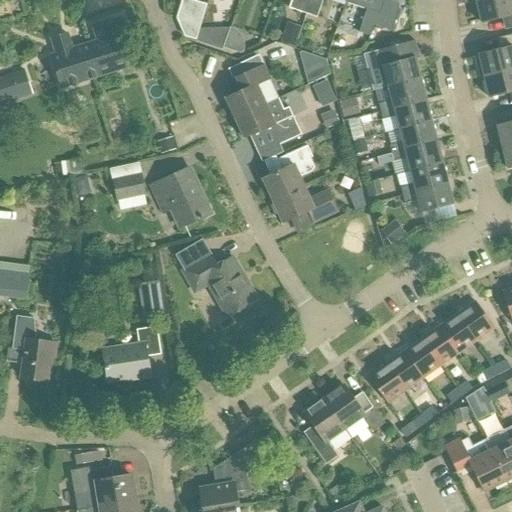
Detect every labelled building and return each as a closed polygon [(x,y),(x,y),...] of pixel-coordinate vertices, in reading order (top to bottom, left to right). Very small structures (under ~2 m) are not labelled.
[(200,26),(206,5),(190,0),(181,0),(176,19),(200,26)] [(306,15),(310,0),(291,0),(289,9),(306,15)] [(310,0),(306,15),(317,18),(323,0),(310,0)] [(345,0),(345,2),(366,9),(358,32),(369,36),(373,25),(391,31),(398,9),(382,4),(383,0),(345,0)] [(511,0),(482,0),(477,1),(482,24),(504,19),(507,30),(511,28),(511,0)] [(99,76),(100,76),(128,67),(118,35),(114,36),(110,21),(91,27),(96,42),(90,43),(96,64),(89,67),(92,78),(99,76)] [(242,53),(243,51),(244,48),(244,45),(243,42),(243,39),(241,37),(240,34),(238,32),(235,30),(233,29),(230,28),(223,48),(240,54),(240,53),(242,53)] [(96,64),(90,43),(73,48),(69,33),(49,39),(54,54),(52,55),(62,88),(100,76),(99,76),(92,78),(89,67),(96,64)] [(511,69),(511,34),(497,38),(501,51),(480,56),(485,76),(511,69)] [(401,44),(362,55),(372,91),(374,91),(421,79),(416,58),(406,60),(401,44)] [(306,69),(328,75),(333,59),(311,53),(306,69)] [(235,118),(277,99),(269,81),(271,81),(265,67),(234,81),(240,94),(227,100),(235,118)] [(511,69),(485,76),(490,99),(511,94),(511,99),(511,69)] [(0,105),(33,95),(25,70),(0,77),(0,105)] [(380,112),(427,100),(421,79),(374,91),(380,112)] [(277,99),(235,118),(245,140),(272,128),(280,144),(301,135),(288,108),(283,111),(277,99)] [(361,99),(349,103),(354,117),(366,113),(361,99)] [(400,130),(432,121),(427,100),(380,112),(382,120),(396,116),(400,130)] [(326,130),(339,125),(333,111),(320,116),(326,130)] [(391,155),(438,143),(432,121),(400,130),(403,142),(389,146),(391,155)] [(511,123),(498,126),(503,147),(511,144),(511,123)] [(171,138),(158,142),(162,154),(175,150),(171,138)] [(364,139),(353,142),(356,155),(368,152),(364,139)] [(260,142),(242,148),(249,169),(267,163),(260,142)] [(443,163),(438,143),(391,155),(377,158),(379,165),(407,158),(411,172),(443,163)] [(511,144),(503,147),(508,169),(511,168),(511,144)] [(273,202),(303,188),(299,177),(311,172),(313,168),(309,159),(312,158),(307,147),(277,160),(283,172),(263,181),(273,202)] [(146,163),(116,166),(118,176),(147,172),(146,163)] [(402,197),(449,185),(443,163),(411,172),(414,184),(399,187),(402,197)] [(213,215),(191,169),(152,188),(165,214),(169,212),(178,231),(181,229),(213,215)] [(116,202),(146,196),(141,175),(112,181),(116,202)] [(84,195),(95,193),(93,177),(82,179),(84,195)] [(449,185),(402,197),(404,204),(418,200),(421,213),(454,205),(449,185)] [(303,188),(273,202),(283,225),(308,214),(312,224),(338,213),(328,190),(308,198),(303,188)] [(365,202),(361,189),(347,195),(353,207),(365,202)] [(392,223),(381,232),(390,245),(402,236),(392,223)] [(219,267),(212,255),(181,273),(194,295),(209,286),(228,318),(257,300),(233,259),(219,267)] [(0,297),(25,301),(29,275),(0,270),(0,297)] [(143,317),(163,313),(158,282),(138,285),(143,317)] [(511,321),(511,290),(503,294),(511,321)] [(458,315),(477,342),(495,330),(476,303),(458,315)] [(459,355),(477,342),(458,315),(440,328),(459,355)] [(136,381),(152,378),(148,358),(161,356),(156,327),(136,330),(138,346),(104,351),(109,383),(135,379),(136,381)] [(442,367),(459,355),(440,328),(423,340),(442,367)] [(424,380),(442,367),(423,340),(405,353),(424,380)] [(54,360),(56,345),(28,341),(22,379),(25,379),(26,383),(35,384),(38,381),(47,382),(50,359),(54,360)] [(406,392),(424,380),(405,353),(387,365),(406,392)] [(506,360),(493,366),(498,375),(510,369),(506,360)] [(388,405),(406,392),(387,365),(369,378),(388,405)] [(493,366),(474,376),(480,384),(498,375),(493,366)] [(466,382),(456,389),(462,397),(472,389),(466,382)] [(325,401),(345,430),(362,417),(373,433),(385,424),(369,402),(360,408),(344,387),(325,401)] [(491,402),(486,392),(485,392),(482,388),(474,393),(465,400),(471,412),(491,402)] [(456,389),(447,397),(452,404),(462,397),(456,389)] [(328,442),(345,430),(325,401),(305,414),(320,435),(310,442),(327,466),(339,457),(328,442)] [(490,428),(507,421),(499,403),(482,410),(490,428)] [(427,422),(437,415),(432,407),(422,415),(427,422)] [(456,425),(469,422),(466,408),(453,411),(456,425)] [(422,415),(412,422),(417,430),(427,422),(422,415)] [(507,482),(511,479),(511,444),(505,430),(486,440),(507,482)] [(507,482),(486,440),(472,446),(468,438),(461,441),(460,439),(443,447),(456,473),(471,466),(485,493),(507,482)] [(216,485),(200,488),(204,511),(234,506),(234,507),(238,506),(235,492),(249,489),(246,473),(259,471),(253,442),(242,449),(213,469),(216,485)] [(100,505),(136,500),(132,477),(106,482),(104,470),(90,472),(90,470),(70,473),(74,497),(98,493),(100,505)] [(138,511),(136,500),(100,505),(100,507),(87,508),(87,510),(76,511),(138,511)]
